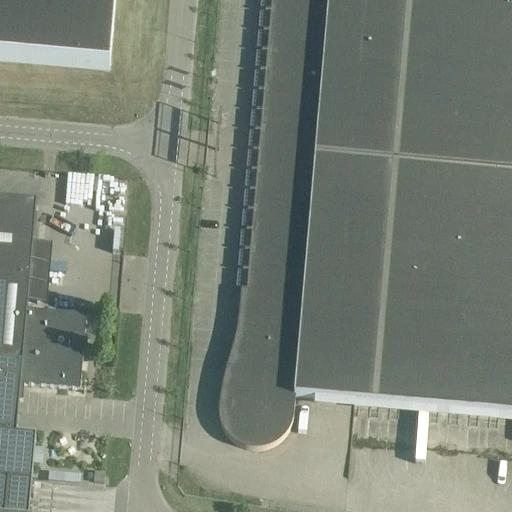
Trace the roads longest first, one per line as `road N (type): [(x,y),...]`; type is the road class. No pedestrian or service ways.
road 1 (unclassified): [(143,511),(182,146)]
road 2 (unknown): [(149,456),(511,505)]
road 3 (unclassified): [(182,146),(0,131)]
road 4 (unclassified): [(182,146),(193,0)]
